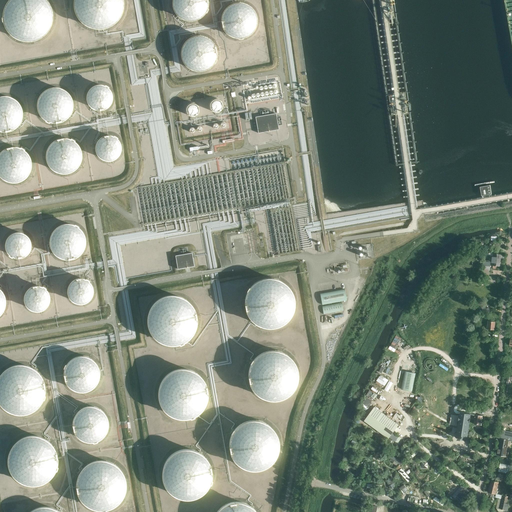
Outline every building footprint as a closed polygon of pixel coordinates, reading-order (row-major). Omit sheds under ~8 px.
[(45,0),(11,0),(7,5),(4,10),(3,19),(4,28),(8,35),(15,41),(23,44),(28,45),(37,43),(45,39),(48,35),(53,27),(54,19),(51,8),(46,1),(45,0)] [(75,0),(75,8),(77,16),(80,21),(86,27),(98,31),(107,30),(115,26),(119,22),(124,15),(126,6),(124,0),(75,0)] [(173,0),(173,3),(173,9),(176,15),(181,21),(187,23),(193,24),(199,22),(204,19),(209,11),(211,5),(209,0),(173,0)] [(243,4),(238,4),(232,6),(227,10),(223,15),(222,22),(223,29),(226,34),(228,37),(233,40),(240,41),(245,40),(251,38),(255,33),(258,28),(259,21),(257,15),(254,10),(249,6),(243,4)] [(204,34),(196,34),(190,37),(185,41),(182,47),(181,51),(182,57),(185,63),(187,66),(193,70),(199,71),(204,71),(210,68),(215,64),(217,59),(219,52),(217,46),(215,41),(210,37),(204,34)] [(60,87),(53,86),(47,88),(42,92),(39,97),(38,103),(38,109),(41,114),(43,117),(48,120),(57,122),(63,120),(68,116),(72,111),(73,105),(73,99),(70,94),(66,89),(60,87)] [(104,87),(98,86),(94,88),(91,91),(89,94),(88,99),(89,103),(91,107),(94,109),(98,111),(102,111),(105,110),(109,108),(111,105),(113,100),(113,96),(111,92),(108,89),(104,87)] [(8,95),(0,96),(0,95),(0,130),(7,131),(13,129),(18,125),(21,119),(22,113),(21,107),(18,102),(14,98),(8,95)] [(215,98),(213,98),(211,100),(210,101),(209,104),(209,106),(209,108),(211,110),(213,112),(216,112),(218,112),(221,110),(222,108),(223,106),(222,103),(221,101),(220,99),(217,98),(215,98)] [(193,102),(191,102),(188,103),(187,105),(186,107),(185,110),(185,111),(186,113),(188,115),(190,116),(192,116),(195,116),(197,115),(199,113),(199,110),(199,107),(198,105),(196,103),(193,102)] [(276,114),(256,118),(259,134),(279,130),(276,114)] [(103,137),(101,139),(98,142),(97,146),(97,151),(98,155),(103,159),(107,161),(113,160),(117,158),(120,155),(121,153),(121,149),(121,145),(119,141),(116,138),(112,136),(107,136),(103,137)] [(64,138),(60,138),(55,141),(50,145),(47,153),(47,160),(51,167),(55,171),(64,174),(70,173),(76,170),(80,165),(82,157),(82,151),(79,146),(76,142),(70,139),(64,138)] [(18,147),(9,147),(4,150),(0,153),(0,175),(1,177),(6,180),(12,182),(17,181),(23,179),(28,175),(30,169),(31,163),(30,157),(28,154),(23,150),(18,147)] [(261,164),(137,188),(143,223),(147,222),(146,217),(149,210),(162,208),(165,220),(167,217),(170,219),(171,216),(174,218),(245,204),(247,199),(252,199),(251,193),(255,192),(264,197),(279,194),(272,161),(272,162),(269,160),(270,157),(265,159),(265,158),(261,164)] [(71,223),(63,224),(58,227),(53,233),(51,239),(51,245),(54,251),(58,255),(63,257),(70,258),(76,256),(81,252),(84,247),(86,242),(85,236),(83,231),(78,226),(71,223)] [(21,232),(17,232),(13,233),(9,236),(7,239),(6,243),(6,248),(9,253),(12,256),(16,257),(20,257),(25,256),(27,254),(30,251),(31,247),(31,243),(30,239),(27,235),(25,234),(21,232)] [(192,253),(176,256),(178,269),(194,266),(192,253)] [(489,276),(490,265),(493,266),(493,260),(493,257),(491,257),(488,257),(488,256),(485,256),(483,255),(482,258),(484,259),(481,275),(485,276),(484,281),(495,283),(497,277),(489,276)] [(85,278),(80,278),(76,279),(73,282),(70,285),(69,289),(69,293),(71,297),(73,300),(77,302),(83,303),(87,301),(91,299),(93,294),(94,289),(92,283),(88,280),(85,278)] [(276,278),(267,278),(259,281),(253,287),(248,294),(247,302),(248,308),(251,316),(257,322),(264,325),(273,327),(281,325),(290,318),(294,311),(296,303),(294,294),(290,286),(284,281),(276,278)] [(38,286),(32,287),(29,289),(26,293),(25,297),(25,301),(26,305),(29,309),(32,311),(37,312),(41,312),(43,311),(47,308),(50,304),(51,301),(51,296),(49,292),(46,288),(42,286),(38,286)] [(342,301),(347,301),(345,289),(320,293),(323,314),(343,311),(342,301)] [(178,296),(166,296),(159,300),(153,306),(149,314),(149,322),(152,332),(158,339),(165,343),(177,344),(185,341),(189,338),(194,331),(197,321),(196,313),(191,304),(184,298),(178,296)] [(494,330),(495,322),(488,321),(488,325),(486,325),(486,329),(494,330)] [(281,352),(270,351),(262,354),(255,360),(251,367),(249,375),(251,384),(255,391),(262,397),(266,399),(274,400),(283,399),(289,395),(295,389),(298,381),(298,370),(295,362),(289,356),(281,352)] [(83,356),(79,357),(73,359),(68,363),(65,370),(64,377),(68,385),(72,389),(79,392),(85,392),(91,390),(95,387),(98,382),(100,376),(100,372),(98,366),(94,361),(89,358),(83,356)] [(22,365),(14,366),(6,369),(0,375),(0,405),(0,406),(8,413),(16,416),(27,415),(35,412),(40,407),(45,399),(46,390),(45,382),(38,372),(31,367),(22,365)] [(189,370),(177,371),(169,374),(164,381),(160,390),(160,399),(164,408),(170,414),(179,418),(187,418),(197,414),(203,409),(207,401),(208,397),(207,388),(203,379),(197,374),(189,370)] [(416,375),(405,371),(400,388),(410,391),(416,375)] [(380,374),(377,381),(386,385),(389,379),(380,374)] [(91,406),(86,407),(81,410),(76,415),(74,420),(73,426),(75,432),(79,438),(83,440),(89,443),(95,443),(100,441),(105,438),(108,432),(110,429),(110,422),(108,416),(103,410),(98,407),(91,406)] [(369,415),(364,421),(372,427),(388,439),(393,432),(398,425),(374,407),(369,415)] [(469,426),(470,422),(470,423),(470,422),(470,419),(471,414),(471,413),(470,413),(470,414),(460,412),(459,412),(459,413),(460,413),(459,416),(458,417),(459,417),(459,419),(458,420),(458,421),(458,425),(457,424),(457,425),(458,425),(457,429),(457,433),(456,433),(457,433),(456,437),(456,438),(457,437),(460,438),(460,439),(461,438),(463,439),(463,438),(467,439),(468,439),(468,438),(467,438),(468,435),(468,434),(468,431),(469,431),(469,430),(468,430),(469,426),(469,427),(469,426)] [(482,425),(483,416),(482,415),(479,415),(471,414),(470,419),(474,420),(474,424),(482,425)] [(255,422),(250,422),(242,425),(235,430),(231,438),(230,445),(231,454),(235,461),(243,467),(251,470),(260,469),(268,465),(274,459),(278,451),(278,442),(275,434),(270,428),(263,423),(255,422)] [(511,440),(511,432),(502,430),(500,438),(511,440)] [(44,439),(31,437),(22,440),(15,445),(9,456),(9,465),(11,473),(16,480),(24,485),(29,487),(38,487),(48,484),(54,478),(58,470),(59,462),(58,454),(51,444),(44,439)] [(507,448),(509,440),(499,438),(499,440),(500,441),(499,447),(507,448)] [(508,457),(509,451),(507,450),(507,448),(499,447),(498,451),(497,450),(496,453),(498,453),(497,455),(508,457)] [(189,449),(180,450),(172,454),(167,461),(163,469),(164,481),(168,489),(174,495),(182,498),(191,499),(199,496),(208,489),(211,481),(212,472),(210,462),(204,456),(197,451),(189,449)] [(393,456),(391,460),(398,465),(401,460),(393,456)] [(111,463),(101,461),(93,463),(85,468),(82,472),(78,480),(77,491),(80,499),(86,506),(94,510),(104,511),(113,509),(120,505),(125,498),(127,489),(127,484),(125,475),(118,467),(111,463)] [(500,463),(499,472),(510,473),(511,464),(500,463)] [(402,468),(399,471),(409,481),(412,478),(402,468)] [(498,486),(498,482),(491,480),(490,486),(499,488),(500,486),(498,486)] [(461,502),(471,492),(465,486),(459,492),(457,490),(453,495),(461,502)] [(506,503),(507,500),(508,497),(503,496),(503,497),(501,497),(501,498),(499,509),(504,510),(503,511),(505,511),(505,510),(508,510),(509,504),(506,503)]
